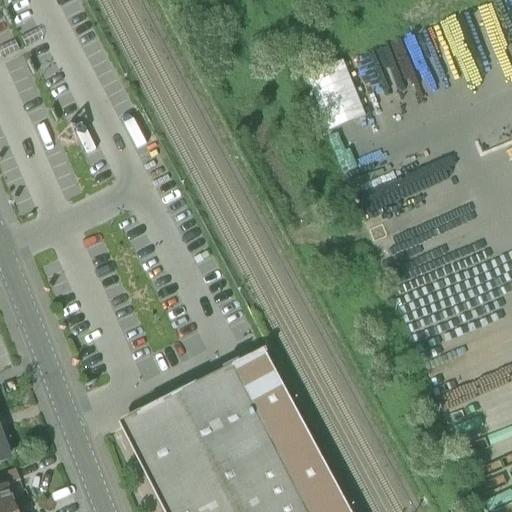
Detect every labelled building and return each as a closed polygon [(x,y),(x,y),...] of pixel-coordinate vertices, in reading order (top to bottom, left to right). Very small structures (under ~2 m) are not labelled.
[(327,133),(365,118),(342,62),(305,77),(327,133)] [(124,434),(130,447),(167,428),(161,415),(179,406),(185,419),(205,409),(198,396),(208,391),(214,404),(262,379),(255,366),(266,360),(264,355),(227,374),(161,408),(121,429),(124,434)] [(347,511),(266,360),(255,366),(262,379),(214,404),(208,391),(198,396),(205,409),(185,419),(179,406),(161,415),(167,428),(130,447),(163,511),(347,511)] [(0,477),(0,490),(7,488),(7,489),(20,484),(16,471),(0,477)] [(0,511),(2,511),(14,508),(7,489),(7,488),(0,490),(0,511)]
